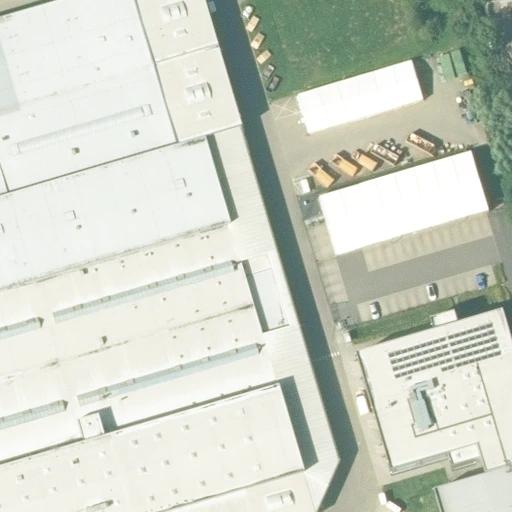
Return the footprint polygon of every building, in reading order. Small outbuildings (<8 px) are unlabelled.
[(128,0),(72,0),(0,21),(0,511),(182,511),(244,494),(300,477),(301,477),(261,340),(260,338),(244,280),(239,265),(238,264),(203,141),(175,150),(128,0)] [(202,0),(128,0),(175,150),(203,141),(240,131),(202,0)] [(296,97),(308,136),(425,102),(414,62),(296,97)] [(334,253),(491,214),(476,154),(319,193),(334,253)] [(267,257),(239,265),(244,280),(260,338),(288,330),(267,257)] [(511,365),(496,314),(354,357),(390,478),(448,461),(451,472),(484,462),(489,477),(511,470),(511,365)] [(511,511),(511,470),(489,477),(436,493),(441,511),(511,511)] [(310,511),(300,477),(244,494),(248,511),(310,511)] [(182,511),(248,511),(244,494),(182,511)]
